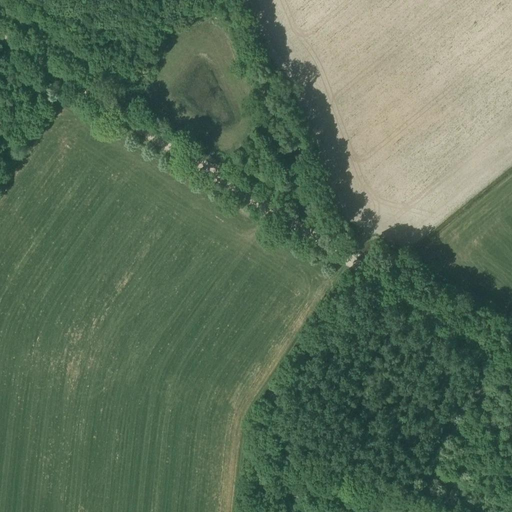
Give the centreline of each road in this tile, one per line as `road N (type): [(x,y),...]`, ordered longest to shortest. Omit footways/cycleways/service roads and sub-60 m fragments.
road 1 (track): [(328,245),(0,44)]
road 2 (track): [(511,355),(464,382),(388,490),(351,501)]
road 3 (track): [(511,355),(328,245)]
